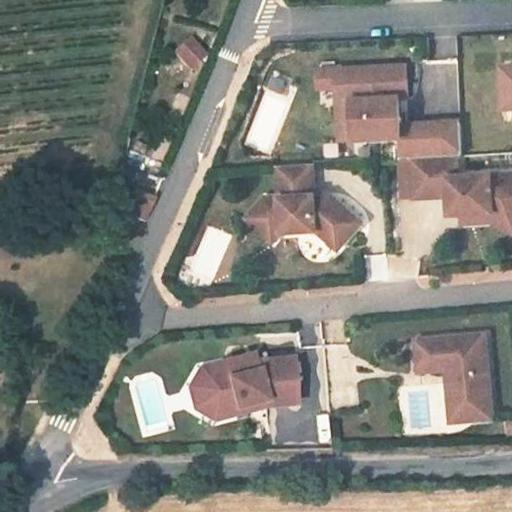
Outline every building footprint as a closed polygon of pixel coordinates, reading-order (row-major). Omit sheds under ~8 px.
[(186,51),(171,65),(188,82),(202,68),(186,51)] [(403,72),(316,80),(317,98),(333,96),(337,148),(401,143),(402,164),(409,164),(456,161),(461,161),(458,128),(400,133),(398,105),(405,104),(403,72)] [(448,220),(460,219),(490,217),(511,227),(511,225),(511,177),(509,176),(458,180),(456,161),(409,164),(411,204),(447,201),(448,220)] [(312,169),(276,171),(278,204),(262,205),(245,225),(272,250),(281,240),(314,235),(337,256),(360,229),(328,201),(314,201),(312,169)] [(490,217),(460,219),(460,229),(489,227),(511,238),(511,225),(511,227),(490,217)] [(472,412),(473,427),(490,425),(484,340),(415,348),(417,380),(444,377),(454,376),(457,413),(472,412)] [(245,361),(216,369),(192,375),(180,395),(184,415),(202,428),(260,414),(287,414),(284,369),(247,369),(245,361)] [(454,376),(444,377),(448,429),(473,427),(472,412),(457,413),(454,376)]
